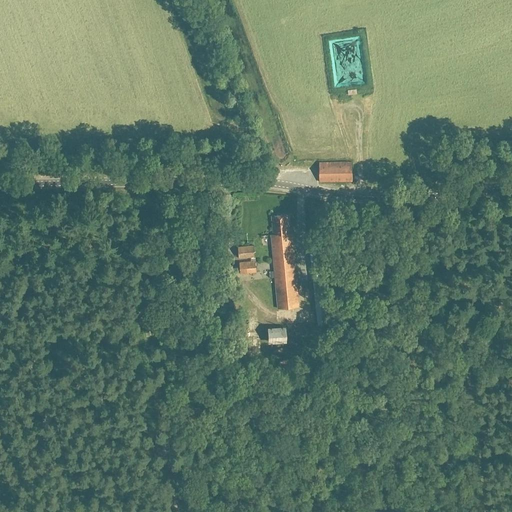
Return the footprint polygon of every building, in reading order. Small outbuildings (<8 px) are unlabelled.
[(319,181),(352,180),(352,161),(318,162),(319,181)] [(271,234),(277,308),(298,306),(292,232),(290,232),(288,214),(271,216),(273,234),(271,234)] [(308,239),(318,325),(330,323),(321,237),(308,239)] [(253,245),(237,246),(239,258),(254,256),(253,245)] [(256,272),(254,260),(238,262),(240,273),(256,272)] [(268,342),(286,341),(285,328),(268,328),(268,342)]
